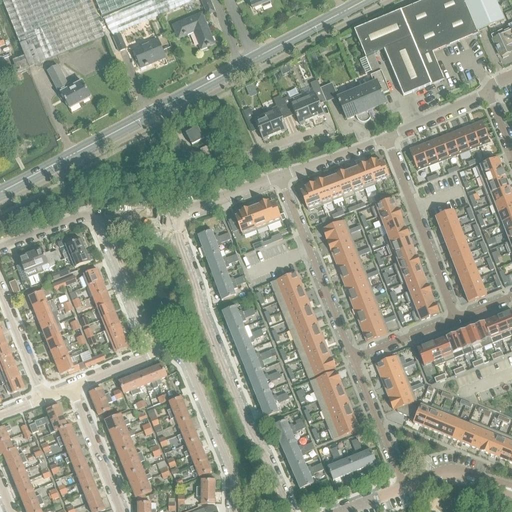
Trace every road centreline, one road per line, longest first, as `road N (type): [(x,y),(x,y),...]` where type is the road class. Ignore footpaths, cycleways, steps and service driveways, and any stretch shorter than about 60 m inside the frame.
road 1 (tertiary): [(0,192),(363,0)]
road 2 (residential): [(293,511),(270,450),(252,435),(172,217)]
road 3 (residential): [(352,359),(279,177)]
road 4 (residential): [(454,319),(384,138)]
road 5 (residential): [(164,346),(184,359),(231,473),(229,511)]
road 6 (residential): [(96,213),(143,331),(164,346)]
road 7 (residential): [(122,511),(71,383)]
road 8 (residential): [(401,486),(352,359)]
